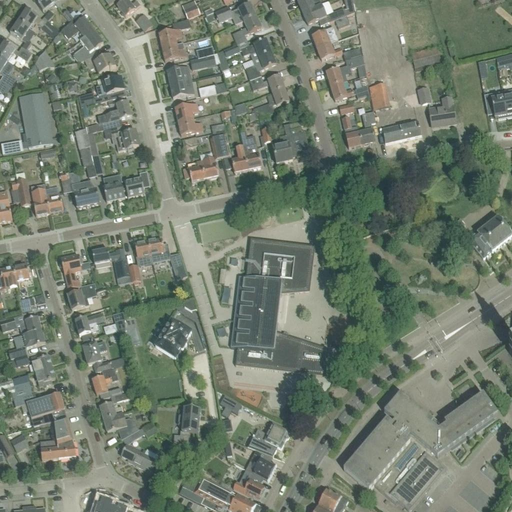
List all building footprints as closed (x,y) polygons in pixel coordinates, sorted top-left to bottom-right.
[(54,5),(50,0),(38,0),(35,3),(43,13),(54,5)] [(321,6),(318,1),(319,0),(301,0),(297,2),(302,14),(321,6)] [(127,1),(125,2),(117,9),(125,19),(133,13),(140,8),(136,3),(131,7),(127,1)] [(188,22),(200,16),(194,2),(182,7),(188,22)] [(335,12),(343,9),(341,2),(333,5),(335,12)] [(321,6),(302,15),(308,27),(317,23),(318,22),(321,28),(335,22),(335,23),(347,18),(344,10),(333,14),(329,3),(322,6),(321,6)] [(229,9),(217,14),(215,15),(219,25),(231,20),(231,21),(233,21),(236,27),(243,24),(256,18),(250,6),(231,14),(229,9)] [(30,31),(38,18),(27,11),(19,23),(30,31)] [(67,12),(63,16),(70,25),(73,23),(81,16),(79,13),(76,16),(74,13),(70,16),(67,12)] [(50,13),(38,26),(54,42),(60,34),(48,22),(54,17),(50,13)] [(144,17),(136,23),(145,34),(153,28),(144,17)] [(256,18),(243,24),(246,29),(241,32),(232,36),(237,47),(247,43),(245,38),(261,31),(256,18)] [(347,18),(335,23),(338,31),(350,27),(347,18)] [(84,40),(94,33),(84,21),(76,27),(73,23),(70,25),(61,33),(68,41),(79,33),(81,36),(80,37),(83,41),(84,40)] [(180,32),(190,30),(188,22),(172,26),(174,33),(159,36),(162,50),(177,47),(176,41),(182,39),(180,32)] [(21,43),(30,31),(19,23),(10,35),(21,43)] [(325,34),(312,38),(317,51),(329,46),(338,43),(332,29),(324,32),(325,34)] [(104,46),(94,33),(84,40),(83,41),(80,44),(84,49),(73,58),(78,65),(84,63),(99,56),(96,52),(104,46)] [(25,45),(22,49),(26,52),(31,45),(27,42),(25,45)] [(259,59),(271,54),(266,42),(241,52),(243,58),(250,56),(252,62),(259,59)] [(22,49),(19,54),(4,44),(0,51),(0,58),(8,64),(13,55),(21,59),(27,64),(32,56),(26,52),(22,49)] [(177,47),(162,50),(165,64),(175,62),(186,59),(185,51),(184,51),(183,46),(177,47)] [(332,53),(329,46),(317,51),(321,63),(334,58),(335,59),(343,56),(342,55),(340,50),(332,53)] [(237,48),(224,53),(226,59),(239,54),(237,48)] [(198,61),(214,57),(212,49),(196,53),(198,61)] [(439,49),(411,55),(415,74),(443,68),(439,49)] [(358,50),(342,55),(343,56),(345,64),(361,59),(359,51),(358,50)] [(100,56),(99,56),(84,63),(88,73),(95,70),(98,77),(110,71),(110,72),(112,72),(112,71),(116,69),(110,57),(107,58),(105,53),(100,56)] [(44,54),(35,66),(38,70),(44,67),(43,66),(50,63),(45,55),(44,54)] [(259,74),(276,67),(271,54),(259,59),(252,62),(255,68),(246,71),(250,83),(261,79),(259,74)] [(4,84),(10,88),(12,89),(16,81),(2,72),(8,64),(0,58),(0,75),(3,78),(1,82),(4,84)] [(206,60),(191,63),(193,72),(208,69),(216,67),(214,58),(206,60)] [(496,60),(498,69),(506,66),(505,58),(496,60)] [(361,59),(345,64),(346,68),(349,67),(350,71),(364,67),(362,59),(361,59)] [(485,63),(478,65),(479,73),(486,72),(485,63)] [(336,72),(326,74),(330,89),(343,85),(347,84),(345,77),(352,75),(350,71),(349,67),(346,68),(336,72)] [(27,76),(30,71),(25,68),(22,73),(27,76)] [(177,71),(167,74),(170,87),(191,83),(190,77),(188,69),(177,71)] [(52,76),(48,81),(54,87),(58,82),(52,76)] [(272,95),(285,91),(280,78),(263,84),(261,79),(250,83),(253,93),(269,87),(272,95)] [(362,90),(355,92),(358,102),(370,98),(367,89),(368,88),(365,79),(362,80),(359,80),(362,90)] [(89,96),(79,98),(79,100),(81,110),(100,105),(120,99),(122,99),(120,93),(125,92),(121,80),(110,83),(110,82),(108,83),(108,84),(103,85),(103,87),(96,89),(99,97),(94,98),(93,95),(89,96)] [(1,82),(0,83),(0,92),(5,96),(10,88),(4,84),(1,82)] [(191,83),(170,87),(173,101),(183,99),(194,96),(193,89),(191,83)] [(346,94),(343,85),(330,89),(335,103),(354,97),(352,92),(346,94)] [(58,86),(50,88),(51,95),(53,94),(59,93),(58,86)] [(217,93),(216,87),(199,91),(201,100),(209,98),(214,97),(218,96),(217,93)] [(385,87),(370,89),(374,113),(389,110),(385,87)] [(285,91),(272,95),(273,96),(267,98),(270,106),(253,112),(257,122),(274,116),(272,110),(289,104),(285,91)] [(427,91),(419,93),(422,107),(430,105),(427,91)] [(511,92),(502,94),(507,120),(511,119),(511,92)] [(498,122),(507,120),(502,94),(484,98),(487,112),(493,111),(495,120),(498,120),(498,122)] [(44,97),(30,99),(20,101),(26,136),(23,137),(23,140),(24,144),(28,143),(29,150),(39,149),(53,146),(44,97)] [(429,112),(430,119),(432,129),(432,128),(447,126),(447,127),(456,126),(454,116),(453,108),(452,109),(451,100),(443,102),(444,110),(429,112)] [(104,133),(109,131),(122,128),(120,122),(132,119),(128,104),(124,104),(121,105),(116,107),(118,114),(105,117),(100,119),(101,125),(102,125),(104,133)] [(175,111),(178,124),(193,121),(191,115),(198,114),(196,106),(185,108),(175,111)] [(244,106),(234,109),(236,118),(246,115),(244,106)] [(341,117),(351,114),(354,114),(352,106),(349,107),(339,109),(341,117)] [(359,136),(362,148),(375,145),(373,135),(371,127),(376,126),(374,114),(362,117),(366,134),(359,136)] [(349,151),(362,148),(359,136),(358,129),(351,131),(349,120),(342,121),(349,151)] [(193,121),(178,124),(181,138),(191,136),(202,134),(200,126),(194,127),(193,121)] [(421,138),(419,128),(418,124),(382,132),(385,146),(421,138)] [(213,136),(217,135),(225,133),(223,125),(211,128),(213,136)] [(286,128),(292,159),(301,157),(301,154),(308,153),(304,135),(302,135),(299,125),(289,127),(286,128)] [(114,146),(116,146),(118,154),(139,148),(135,134),(130,135),(128,127),(122,128),(109,131),(111,140),(112,140),(114,146)] [(92,128),(85,129),(86,131),(87,137),(94,135),(92,128)] [(292,159),(286,128),(284,128),(287,139),(280,140),(282,148),(273,150),(274,157),(277,167),(292,163),(291,159),(292,159)] [(269,130),(261,132),(262,139),(264,146),(272,144),(269,130)] [(86,131),(75,134),(84,170),(94,167),(92,159),(90,149),(87,137),(86,131)] [(225,133),(217,135),(218,139),(223,160),(231,158),(226,137),(225,133)] [(196,139),(192,140),(182,143),(184,151),(194,149),(198,148),(196,139)] [(212,150),(215,162),(223,160),(218,139),(210,141),(212,150)] [(22,143),(2,147),(3,157),(24,154),(22,143)] [(260,160),(259,156),(256,145),(243,148),(248,173),(262,170),(260,160)] [(96,148),(90,149),(92,159),(98,158),(96,148)] [(232,162),(232,166),(235,176),(248,173),(243,148),(236,150),(238,161),(232,162)] [(216,165),(215,165),(214,160),(201,163),(205,182),(219,179),(216,165)] [(189,171),(184,172),(186,181),(191,180),(192,185),(205,182),(201,163),(200,163),(196,164),(197,164),(198,169),(189,171)] [(101,166),(94,168),(96,178),(104,176),(101,166)] [(71,185),(70,180),(68,174),(59,175),(64,196),(73,194),(73,196),(74,195),(72,188),(71,185)] [(122,184),(124,193),(126,193),(128,200),(145,196),(143,190),(150,189),(147,174),(140,176),(141,180),(122,184)] [(103,189),(105,195),(107,204),(125,200),(123,193),(124,193),(122,184),(121,178),(103,182),(105,189),(103,189)] [(26,182),(17,184),(21,204),(22,209),(31,207),(26,182)] [(21,204),(17,184),(11,185),(13,192),(11,193),(14,206),(21,204)] [(96,190),(95,191),(90,184),(72,188),(74,195),(75,195),(78,211),(100,206),(96,190)] [(45,187),(31,190),(32,196),(34,205),(36,219),(50,216),(47,198),(45,187)] [(7,194),(0,195),(0,225),(13,223),(7,194)] [(47,198),(50,216),(64,214),(62,204),(61,200),(60,200),(59,195),(47,198)] [(311,199),(307,200),(311,217),(316,216),(311,199)] [(485,223),(488,227),(474,238),(473,237),(471,239),(463,228),(465,227),(460,220),(455,224),(477,253),(483,261),(492,254),(492,255),(511,239),(511,237),(507,231),(498,219),(495,216),(485,223)] [(226,219),(227,224),(222,225),(223,232),(239,230),(237,217),(226,219)] [(221,227),(216,227),(215,222),(210,223),(212,238),(222,237),(221,227)] [(162,241),(148,244),(151,258),(153,265),(170,262),(177,283),(187,279),(180,256),(170,258),(168,246),(163,247),(162,241)] [(239,279),(231,350),(238,351),(235,368),(320,378),(325,379),(328,351),(324,350),(288,338),(289,336),(284,334),(283,337),(276,334),(281,296),(309,294),(315,249),(251,241),(246,280),(239,279)] [(153,265),(151,258),(148,244),(135,247),(137,260),(138,267),(128,269),(128,272),(130,280),(131,285),(132,285),(141,283),(138,269),(153,266),(153,265)] [(125,262),(123,252),(116,253),(116,255),(109,256),(108,252),(92,255),(94,264),(94,266),(118,261),(118,264),(125,262)] [(82,273),(80,266),(83,265),(82,259),(79,260),(78,257),(61,261),(61,264),(59,264),(60,270),(63,270),(65,277),(69,292),(80,289),(79,282),(77,283),(75,275),(82,273)] [(118,264),(114,264),(118,287),(131,285),(130,280),(128,272),(128,269),(126,262),(125,262),(118,264)] [(28,267),(14,270),(16,283),(20,283),(30,281),(28,267)] [(0,279),(0,294),(10,293),(10,291),(18,289),(17,287),(16,283),(14,270),(0,272),(1,280),(0,279)] [(85,309),(89,308),(89,307),(87,300),(97,298),(95,291),(96,291),(95,286),(81,289),(82,295),(81,295),(68,298),(72,313),(82,310),(85,309)] [(20,303),(23,317),(32,314),(30,301),(20,303)] [(193,301),(183,303),(184,309),(191,313),(197,312),(193,301)] [(125,338),(125,323),(123,314),(113,317),(116,325),(118,333),(120,340),(125,338)] [(100,316),(85,320),(75,323),(80,338),(89,336),(91,335),(89,327),(102,323),(100,316)] [(38,319),(19,325),(20,329),(22,338),(24,337),(42,332),(38,319)] [(220,319),(219,325),(231,328),(232,322),(220,319)] [(0,323),(0,324),(3,334),(16,330),(13,320),(5,322),(0,323)] [(155,349),(176,362),(182,352),(183,353),(187,347),(185,346),(192,336),(172,324),(167,332),(161,328),(155,338),(160,341),(155,349)] [(106,336),(118,333),(116,325),(104,328),(106,336)] [(28,350),(33,349),(36,348),(45,346),(42,332),(24,337),(28,350)] [(88,349),(83,350),(88,368),(93,366),(96,375),(102,373),(112,370),(110,363),(102,366),(101,364),(102,363),(101,359),(99,354),(107,352),(104,343),(97,345),(96,342),(92,343),(86,345),(88,349)] [(11,361),(27,357),(25,351),(9,355),(11,361)] [(35,375),(52,370),(49,358),(45,359),(44,356),(38,358),(31,360),(35,375)] [(18,369),(30,366),(27,357),(11,361),(12,366),(17,365),(18,369)] [(116,361),(110,363),(112,370),(113,370),(118,368),(116,361)] [(56,381),(52,370),(35,375),(39,389),(52,385),(52,382),(56,381)] [(113,398),(113,399),(122,396),(120,390),(108,393),(106,386),(118,382),(117,376),(115,376),(113,370),(112,370),(102,373),(104,379),(92,382),(97,397),(100,397),(102,402),(113,398)] [(28,377),(12,381),(12,382),(0,385),(0,399),(12,396),(14,403),(34,398),(33,396),(34,396),(34,395),(33,395),(28,377)] [(117,404),(132,400),(130,394),(122,397),(122,396),(113,399),(115,405),(100,409),(104,422),(123,416),(121,408),(118,409),(117,404)] [(378,422),(343,463),(344,463),(348,466),(344,472),(369,493),(374,488),(396,507),(397,506),(396,506),(398,504),(406,511),(410,511),(445,472),(432,461),(435,458),(437,460),(438,460),(447,453),(483,427),(498,417),(483,396),(479,399),(478,397),(478,396),(465,405),(467,408),(438,428),(412,405),(414,403),(404,395),(404,396),(396,405),(394,403),(386,413),(382,417),(383,419),(379,424),(378,423),(378,422)] [(50,399),(36,403),(27,406),(29,413),(33,427),(33,429),(34,429),(39,428),(40,427),(44,426),(54,424),(67,420),(60,396),(50,399)] [(27,406),(36,403),(35,403),(34,398),(14,403),(16,409),(22,407),(27,406)] [(225,398),(220,406),(226,410),(222,416),(227,420),(231,413),(237,416),(241,408),(225,398)] [(173,448),(189,449),(190,439),(189,439),(190,435),(198,436),(200,412),(184,411),(184,418),(179,417),(178,427),(182,427),(182,433),(180,433),(180,438),(174,437),(173,448)] [(123,416),(104,422),(108,435),(117,432),(118,432),(122,442),(139,432),(134,423),(130,421),(125,423),(123,416)] [(54,424),(57,442),(73,440),(67,420),(54,424)] [(230,422),(223,424),(225,433),(232,432),(230,422)] [(289,435),(280,430),(273,427),(269,434),(266,433),(265,435),(257,431),(256,434),(253,440),(252,440),(248,449),(255,452),(272,459),(273,459),(276,452),(275,451),(276,449),(281,451),(289,435)] [(153,430),(145,434),(146,436),(148,440),(158,434),(155,429),(153,430)] [(145,434),(142,430),(139,432),(122,442),(122,443),(123,442),(127,448),(135,443),(146,436),(145,434)] [(4,437),(0,438),(0,446),(7,460),(15,456),(8,445),(4,437)] [(17,454),(29,448),(23,437),(11,444),(17,454)] [(73,440),(57,442),(59,461),(76,459),(75,449),(73,440)] [(40,444),(41,449),(42,463),(59,461),(57,442),(40,444)] [(127,448),(121,458),(136,466),(136,468),(151,475),(154,469),(155,470),(156,468),(155,468),(157,464),(144,457),(127,448)] [(255,452),(251,459),(259,463),(253,475),(258,478),(262,480),(267,483),(268,484),(276,468),(275,467),(275,468),(269,465),(272,459),(255,452)] [(183,488),(182,490),(194,496),(204,501),(201,506),(211,511),(259,511),(261,510),(261,509),(260,509),(231,494),(225,491),(202,479),(202,480),(189,483),(186,481),(183,488)] [(250,482),(246,489),(237,484),(232,482),(229,487),(227,486),(225,491),(231,494),(233,491),(252,500),(253,498),(259,501),(265,490),(250,482)] [(342,509),(346,502),(327,492),(326,493),(324,493),(323,496),(324,497),(318,508),(324,511),(334,511),(338,506),(342,509)] [(125,511),(119,510),(118,511),(114,511),(113,511),(114,507),(103,503),(102,503),(100,509),(98,508),(97,509),(96,511),(125,511)]
